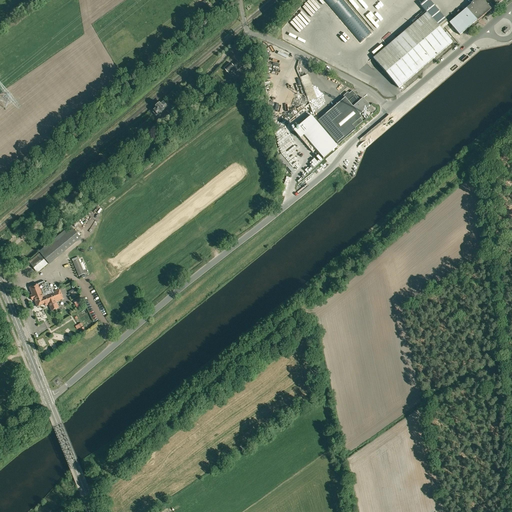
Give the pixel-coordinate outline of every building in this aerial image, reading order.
[(201,11),(210,4),(207,0),(205,0),(197,5),(201,11)] [(343,0),(323,0),(360,43),(372,33),(343,0)] [(404,0),(401,0),(398,2),(402,11),(409,8),(404,0)] [(428,0),(426,0),(420,5),(427,13),(442,30),(450,23),(449,23),(446,19),(446,20),(428,0)] [(471,5),(449,23),(450,23),(460,35),(477,20),(478,21),(491,9),(483,0),(475,0),(470,4),(471,5)] [(427,13),(374,58),(399,88),(452,43),(442,30),(427,13)] [(344,29),(344,28),(333,14),(329,17),(344,36),(347,33),(344,29)] [(245,66),(247,63),(249,61),(244,55),(239,60),(245,66)] [(236,72),(242,67),(237,60),(231,64),(230,63),(224,68),(227,72),(228,72),(229,74),(234,69),(236,72)] [(308,72),(301,75),(309,99),(316,96),(308,72)] [(349,93),(345,97),(360,115),(370,106),(363,98),(361,100),(352,91),(349,93)] [(321,119),(318,121),(338,144),(355,130),(354,128),(363,121),(360,118),(362,117),(360,115),(345,97),(344,98),(321,119)] [(157,108),(152,112),(156,115),(160,112),(164,109),(166,107),(163,103),(161,105),(160,103),(156,107),(157,108)] [(270,108),(274,119),(279,117),(275,106),(270,108)] [(294,131),(298,136),(300,138),(304,135),(323,158),(324,157),(332,150),(337,146),(311,116),(306,120),(298,127),(299,128),(299,129),(297,127),(294,131)] [(295,172),(281,154),(278,156),(293,174),(295,172)] [(100,167),(106,162),(103,158),(97,164),(100,167)] [(94,172),(91,169),(81,177),(84,180),(94,172)] [(198,224),(234,206),(230,198),(214,206),(215,207),(209,210),(210,212),(208,213),(207,213),(203,215),(204,217),(197,221),(198,224)] [(192,222),(183,226),(184,232),(179,234),(179,235),(171,235),(170,236),(170,241),(171,243),(173,243),(173,241),(178,241),(178,237),(185,237),(185,233),(203,224),(195,224),(193,222),(192,222)] [(73,229),(41,255),(49,265),(81,239),(73,229)] [(37,272),(47,264),(40,256),(30,264),(37,272)] [(78,276),(85,274),(79,260),(73,262),(78,276)] [(59,290),(54,292),(51,287),(50,287),(48,282),(45,283),(45,281),(38,284),(29,288),(32,295),(30,296),(32,301),(34,300),(37,307),(44,304),(45,306),(49,305),(51,311),(59,308),(57,304),(56,304),(55,302),(63,299),(59,290)] [(56,383),(61,380),(58,375),(53,379),(56,383)]
